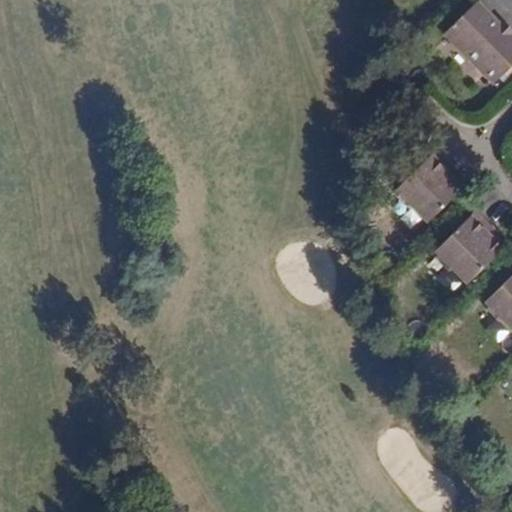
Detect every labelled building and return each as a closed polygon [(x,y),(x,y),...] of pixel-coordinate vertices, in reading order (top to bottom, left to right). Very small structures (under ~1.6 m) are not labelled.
[(444,33),(493,84),(511,65),(511,38),(476,2),(444,33)] [(463,188),(453,178),(444,169),(449,163),(436,150),(396,190),(428,222),(463,188)] [(444,169),(453,178),(458,173),(449,163),(444,169)] [(502,249),(492,239),(484,230),(489,225),(475,211),(435,251),(468,284),(502,249)] [(484,230),(492,239),(498,234),(489,225),(484,230)] [(511,274),(485,302),(511,329),(511,274)]
